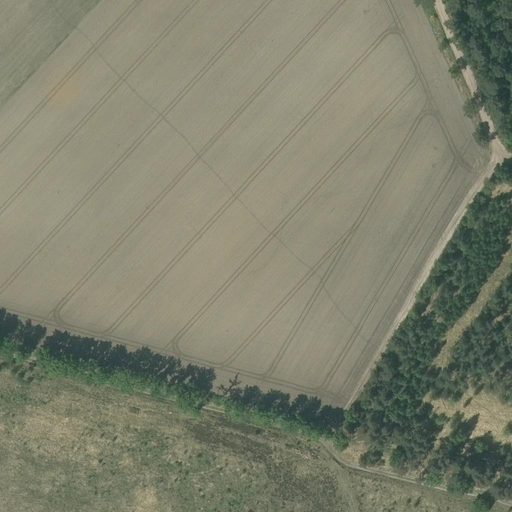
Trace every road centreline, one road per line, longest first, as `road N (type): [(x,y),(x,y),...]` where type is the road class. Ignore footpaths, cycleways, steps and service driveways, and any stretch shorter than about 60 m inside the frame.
road 1 (track): [(330,441),(0,351)]
road 2 (track): [(330,441),(499,154)]
road 3 (track): [(341,461),(511,504)]
road 4 (track): [(437,0),(499,154)]
